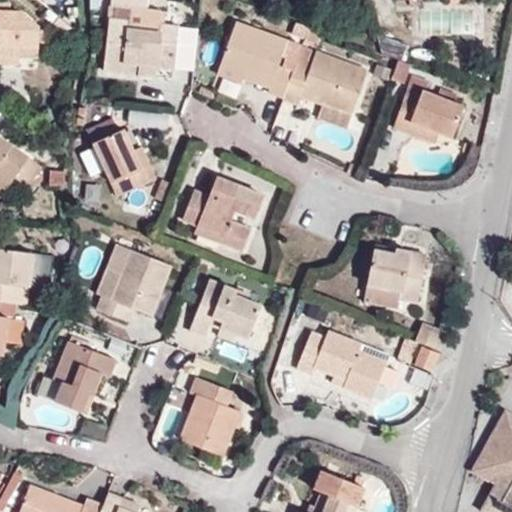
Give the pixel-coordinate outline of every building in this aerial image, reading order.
[(129,38),(157,40),(157,33),(158,18),(145,17),(145,0),(110,0),(110,15),(131,16),(129,38)] [(175,67),(177,34),(157,33),(157,40),(129,38),(131,16),(110,15),(115,28),(107,28),(103,85),(121,86),(122,76),(156,78),(157,67),(175,67)] [(41,52),(42,29),(8,18),(0,27),(0,63),(19,65),(20,50),(41,52)] [(277,66),(284,48),(229,27),(214,66),(237,74),(237,80),(264,90),(264,95),(283,102),(293,72),(277,66)] [(320,37),(308,33),(302,47),(315,52),(320,37)] [(40,66),(41,52),(20,50),(19,65),(40,66)] [(354,118),(369,74),(314,55),(308,69),(296,65),(293,72),(283,102),(297,108),(300,101),(354,118)] [(403,87),(409,68),(396,63),(392,74),(389,83),(403,87)] [(237,74),(214,66),(210,74),(234,83),(237,74)] [(175,78),(175,67),(157,67),(156,78),(175,78)] [(389,83),(392,74),(375,69),(371,80),(388,86),(389,83)] [(155,88),(156,78),(122,76),(121,86),(155,88)] [(450,142),(462,109),(452,105),(435,98),(424,94),(427,85),(411,80),(392,132),(406,137),(409,126),(450,142)] [(452,105),(455,98),(437,91),(435,98),(452,105)] [(129,108),(128,123),(168,128),(170,113),(129,108)] [(349,132),(354,118),(322,108),(317,123),(349,132)] [(124,134),(118,119),(92,129),(99,145),(124,134)] [(435,149),(439,137),(409,126),(406,137),(435,149)] [(147,167),(130,131),(124,134),(99,145),(101,148),(112,172),(124,199),(161,180),(155,164),(147,167)] [(28,156),(0,136),(0,185),(6,190),(13,178),(27,157),(28,156)] [(112,172),(101,148),(86,155),(97,179),(112,172)] [(39,166),(27,157),(13,178),(26,186),(39,166)] [(345,177),(353,180),(356,171),(349,168),(345,177)] [(250,192),(255,180),(228,170),(223,182),(250,192)] [(173,204),(181,185),(166,180),(159,199),(173,204)] [(245,217),(249,207),(268,214),(277,188),(255,180),(250,192),(223,182),(220,188),(203,182),(191,213),(207,219),(238,231),(235,240),(254,248),(263,223),(245,217)] [(238,231),(207,219),(204,228),(235,240),(238,231)] [(122,272),(131,247),(117,241),(107,267),(122,272)] [(416,302),(426,253),(373,243),(363,302),(399,309),(400,300),(416,302)] [(151,314),(171,263),(131,247),(122,272),(107,267),(97,291),(101,296),(97,307),(130,320),(134,308),(151,314)] [(0,303),(29,308),(36,253),(0,249),(0,303)] [(51,255),(36,253),(32,285),(46,287),(51,255)] [(248,341),(261,306),(236,297),(239,289),(206,277),(185,332),(202,338),(210,318),(224,323),(221,331),(248,341)] [(0,357),(4,359),(10,318),(0,316),(0,357)] [(221,331),(224,323),(210,318),(203,337),(232,347),(236,337),(221,331)] [(443,352),(450,334),(423,324),(416,342),(419,343),(439,351),(443,352)] [(387,361),(358,350),(361,341),(327,328),(324,334),(308,328),(292,368),(312,375),(315,366),(333,373),(348,379),(344,389),(370,400),(379,381),(385,367),(387,361)] [(112,377),(118,358),(71,339),(55,379),(63,382),(56,401),(79,410),(87,389),(97,393),(104,375),(112,377)] [(399,360),(411,364),(413,359),(419,343),(416,342),(408,339),(399,360)] [(433,367),(439,351),(419,343),(413,359),(433,367)] [(399,373),(385,367),(379,381),(393,387),(399,373)] [(344,389),(348,379),(333,373),(329,383),(344,389)] [(224,456),(241,409),(229,405),(217,401),(221,387),(195,376),(189,393),(195,395),(180,439),(224,456)] [(229,405),(233,392),(221,387),(217,401),(229,405)] [(88,414),(97,393),(87,389),(79,410),(88,414)] [(511,511),(511,415),(504,411),(469,472),(490,485),(474,511),(511,511)] [(312,488),(319,491),(355,505),(361,489),(318,472),(312,488)] [(99,511),(104,501),(85,493),(81,502),(29,482),(17,511),(99,511)] [(139,511),(138,511),(131,509),(134,498),(109,489),(104,501),(99,511),(139,511)] [(352,511),(355,505),(319,491),(310,511),(300,511),(291,508),(289,511),(352,511)] [(138,511),(142,501),(134,498),(131,509),(138,511)] [(310,511),(313,506),(306,503),(302,511),(310,511)]
